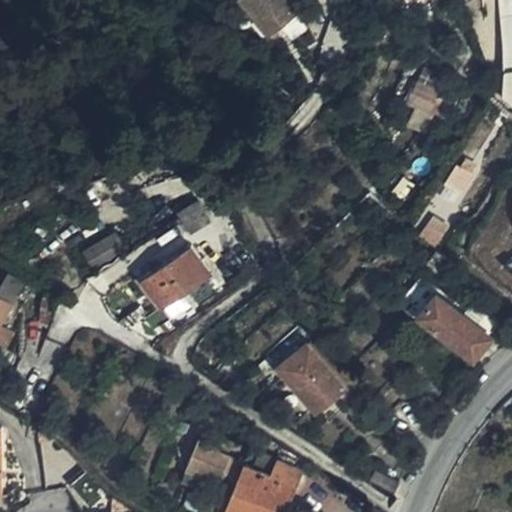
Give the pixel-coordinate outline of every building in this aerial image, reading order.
[(254,0),(239,0),(280,57),(297,46),(288,34),(282,39),(254,0)] [(299,0),(254,0),(282,39),(288,34),(312,17),(299,0)] [(451,80),(430,69),(414,100),(420,103),(411,122),(426,129),(451,80)] [(463,190),(474,173),(461,164),(449,181),(463,190)] [(219,210),(210,192),(185,206),(188,211),(184,214),(192,228),(219,210)] [(429,225),(443,236),(452,224),(438,212),(429,225)] [(52,231),(40,220),(35,224),(48,235),(52,231)] [(429,240),(437,247),(443,236),(429,225),(421,234),(429,240)] [(96,266),(127,247),(118,232),(85,250),(96,266)] [(165,303),(213,271),(194,243),(146,276),(165,303)] [(453,260),(437,247),(429,261),(444,273),(453,260)] [(476,355),(492,336),(437,290),(439,286),(424,272),(401,299),(419,314),(422,310),(476,355)] [(15,300),(0,291),(0,355),(15,329),(3,322),(15,300)] [(476,355),(485,362),(503,344),(492,336),(476,355)] [(347,383),(311,339),(280,364),(317,407),(347,383)] [(264,369),(274,361),(269,354),(259,362),(264,369)] [(272,397),(285,387),(278,379),(265,389),(272,397)] [(208,406),(218,413),(223,405),(213,399),(208,406)] [(199,422),(211,427),(218,413),(208,406),(203,404),(195,419),(199,422)] [(207,434),(211,427),(199,422),(197,428),(207,434)] [(53,437),(40,427),(41,439),(53,437)] [(218,507),(230,511),(285,511),(306,468),(281,456),(273,471),(249,461),(243,473),(235,470),(224,466),(229,453),(220,449),(221,445),(201,437),(189,464),(210,474),(212,471),(226,478),(214,504),(218,507)] [(224,466),(235,470),(240,458),(229,453),(224,466)] [(400,479),(371,462),(368,467),(376,472),(371,480),(392,493),(400,479)] [(107,490),(88,470),(73,483),(92,507),(111,492),(107,490)] [(115,494),(112,511),(131,511),(132,505),(115,494)]
